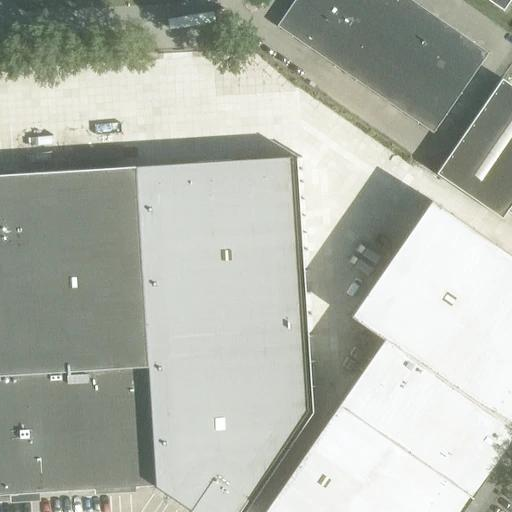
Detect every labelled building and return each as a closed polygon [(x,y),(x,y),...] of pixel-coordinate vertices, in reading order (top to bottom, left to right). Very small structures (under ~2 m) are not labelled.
[(293,0),(276,26),(432,133),(487,53),(410,0),(293,0)] [(486,0),(501,11),(508,0),(486,0)] [(507,208),(511,211),(511,85),(501,78),(435,173),(500,218),(507,208)] [(290,157),(0,174),(0,495),(13,495),(13,499),(22,498),(35,497),(34,493),(154,486),(192,511),(237,511),(305,411),(290,157)] [(382,337),(261,511),(458,511),(511,434),(511,255),(429,198),(349,315),(382,337)]
